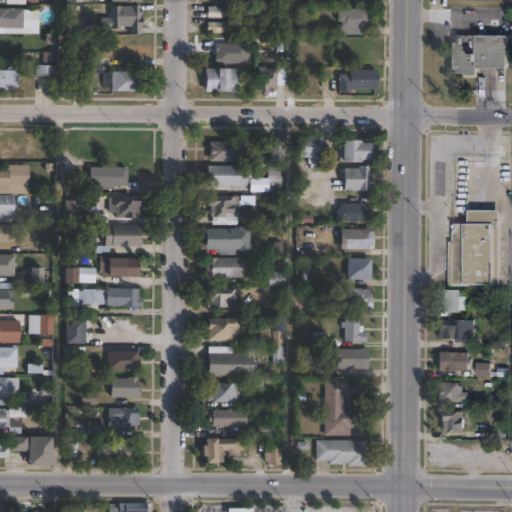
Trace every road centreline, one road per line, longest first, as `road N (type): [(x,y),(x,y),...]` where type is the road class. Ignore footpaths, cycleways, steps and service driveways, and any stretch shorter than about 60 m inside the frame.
road 1 (residential): [(171,511),(176,0)]
road 2 (residential): [(511,112),(0,110)]
road 3 (tertiary): [(407,0),(403,487)]
road 4 (tertiary): [(0,481),(403,487)]
